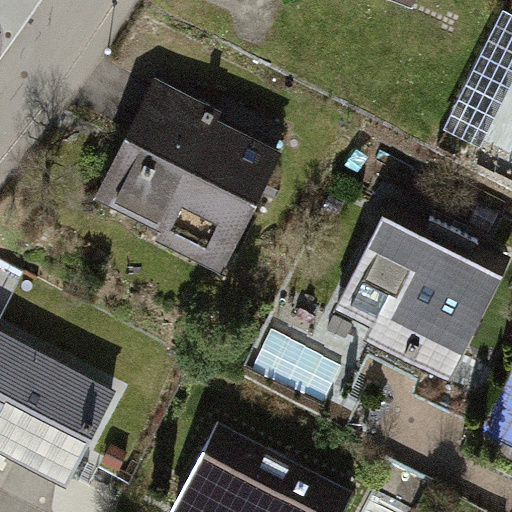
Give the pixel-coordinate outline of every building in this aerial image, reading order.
[(396,0),(428,14),(434,0),(396,0)] [(173,112),(117,209),(239,279),(309,158),(249,124),(235,147),(173,112)] [(511,269),(408,224),(365,324),(497,381),(511,345),(511,269)] [(3,351),(0,356),(0,443),(96,496),(136,424),(3,351)] [(343,511),(227,448),(191,511),(343,511)]
